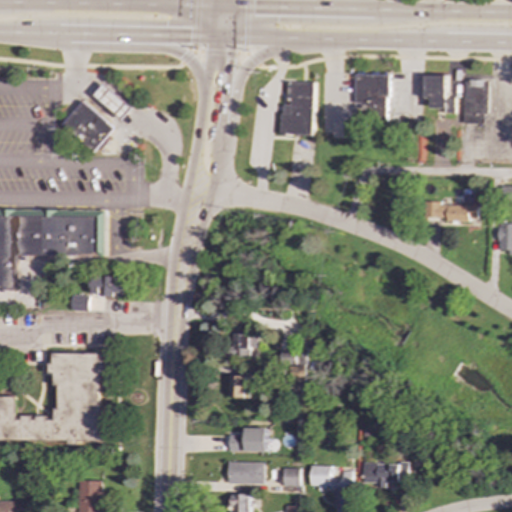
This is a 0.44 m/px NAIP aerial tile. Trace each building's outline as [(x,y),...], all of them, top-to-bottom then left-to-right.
[(355,103),(364,103),(363,116),(388,117),(389,75),(355,74),(355,103)] [(447,75),(426,75),(425,98),(431,98),(431,108),(446,109),(446,113),(454,114),(455,97),(447,97),(447,75)] [(463,123),(486,124),(488,80),(465,80),(463,123)] [(315,82),(289,81),(288,104),(283,104),(282,134),(314,135),(315,82)] [(96,97),(106,85),(135,110),(125,121),(96,97)] [(95,154),(116,130),(110,125),(109,123),(92,108),(90,108),(84,102),(63,126),(95,154)] [(500,200),(511,199),(511,185),(499,186),(500,200)] [(478,204),(427,204),(427,219),(477,220),(478,204)] [(0,288),(16,289),(16,255),(107,255),(107,209),(0,208),(0,288)] [(511,224),(499,224),(499,250),(509,250),(509,255),(511,255),(511,224)] [(125,276),(94,275),(93,295),(125,296),(125,276)] [(89,311),(90,295),(72,294),(72,310),(89,311)] [(251,357),(251,347),(259,348),(259,335),(234,334),(234,356),(251,357)] [(0,440),(106,441),(106,420),(103,420),(103,405),(101,405),(101,373),(109,371),(105,357),(105,353),(54,353),(54,362),(51,363),(51,373),(56,373),(56,385),(60,385),(60,408),(55,409),(55,418),(38,417),(32,415),(16,420),(16,396),(0,396),(0,440)] [(306,382),(306,367),(291,366),(291,381),(306,382)] [(249,376),(231,375),(231,397),(249,398),(249,376)] [(230,434),(230,451),(268,452),(268,428),(243,427),(243,435),(230,434)] [(265,462),(229,462),(229,484),(265,485),(265,462)] [(387,482),(412,482),(412,463),(358,463),(358,483),(378,483),(378,487),(387,487),(387,482)] [(333,466),(312,465),(312,486),(333,486),(333,506),(353,506),(353,470),(344,470),(343,477),(332,477),(333,466)] [(284,486),(301,487),(301,468),(284,468),(284,486)] [(101,511),(102,481),(79,480),(79,511),(101,511)] [(252,511),(252,494),(232,494),(232,511),(252,511)] [(26,511),(26,501),(0,501),(0,511),(26,511)]
